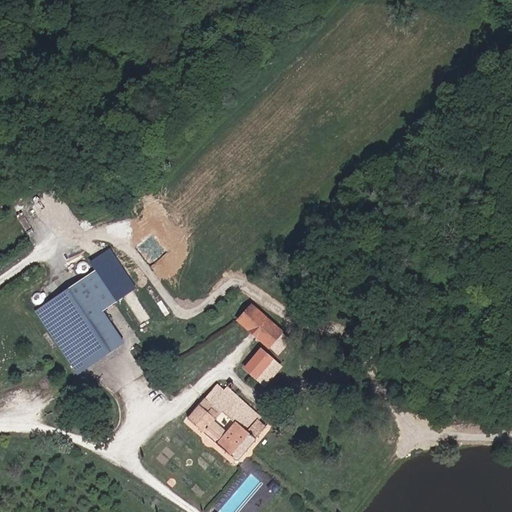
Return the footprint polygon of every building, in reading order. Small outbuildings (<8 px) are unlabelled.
[(125,346),(106,314),(117,307),(96,274),(36,311),(76,376),(125,346)] [(240,323),(271,350),(285,335),(254,308),(240,323)] [(291,341),(285,335),(271,350),(279,356),(291,341)] [(247,371),(257,379),(272,362),(262,353),(247,371)] [(282,371),(272,362),(257,379),(267,387),(282,371)] [(235,387),(232,384),(226,392),(218,387),(190,420),(239,462),(267,430),(258,422),(262,418),(232,391),(235,387)] [(227,511),(228,511),(229,511),(232,511),(241,498),(226,489),(212,511),(227,511)]
